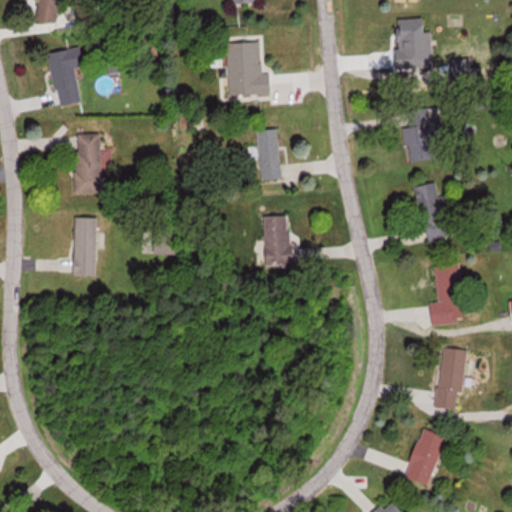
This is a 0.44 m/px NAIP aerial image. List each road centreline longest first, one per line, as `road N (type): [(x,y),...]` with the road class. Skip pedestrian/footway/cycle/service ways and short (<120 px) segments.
road 1 (residential): [(317,0),(368,353),(335,450),(265,511)]
road 2 (residential): [(107,511),(37,451),(11,400),(0,104)]
